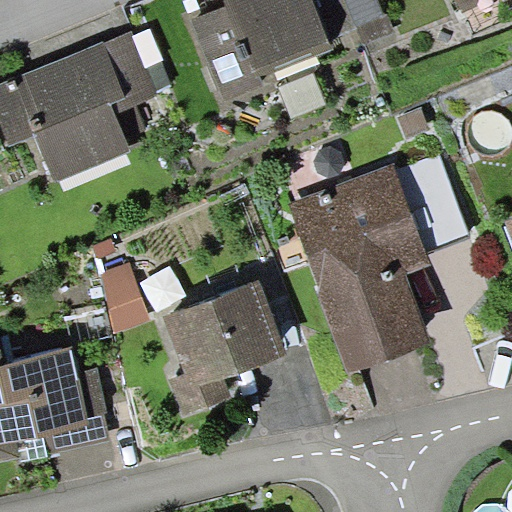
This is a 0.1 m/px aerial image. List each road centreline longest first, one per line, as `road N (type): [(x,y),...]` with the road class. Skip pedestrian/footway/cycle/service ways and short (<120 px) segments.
road 1 (residential): [(395,464),(315,464),(77,511)]
road 2 (residential): [(395,464),(511,427)]
